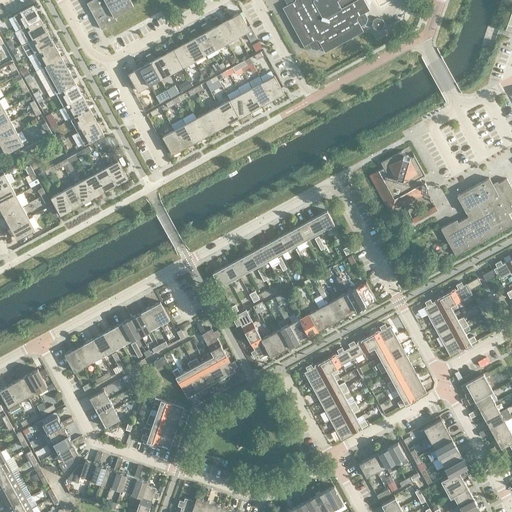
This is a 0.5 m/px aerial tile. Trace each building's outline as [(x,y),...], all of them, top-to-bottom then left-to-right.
[(91,0),(86,3),(101,29),(116,20),(114,16),(133,6),(130,0),(91,0)] [(286,0),(289,4),(282,7),(303,46),(310,42),(313,47),(316,48),(321,46),(324,52),(328,50),(363,31),(360,24),(365,21),(366,19),(363,13),(370,10),(364,0),(286,0)] [(40,18),(33,5),(13,15),(20,28),(40,18)] [(223,13),(226,20),(228,19),(238,36),(245,32),(250,42),(257,38),(250,25),(247,26),(240,13),(231,17),(227,10),(223,13)] [(212,19),(215,26),(217,25),(227,42),(238,36),(228,19),(226,20),(220,23),(216,16),(212,19)] [(47,30),(40,18),(20,28),(27,41),(47,30)] [(383,19),(382,19),(380,20),(378,19),(374,21),(373,24),(375,28),(378,29),(379,28),(379,30),(383,28),(384,23),(383,19)] [(200,25),(204,32),(206,31),(216,48),(227,42),(217,25),(215,26),(209,29),(205,22),(200,25)] [(189,31),(193,38),(195,37),(204,54),(216,48),(206,31),(204,32),(198,35),(194,29),(189,31)] [(54,43),(47,30),(27,41),(35,54),(54,43)] [(178,37),(182,44),(184,43),(194,60),(204,54),(195,37),(193,38),(187,41),(183,35),(178,37)] [(167,43),(171,50),(173,49),(182,66),(194,60),(184,43),(182,44),(175,47),(172,41),(167,43)] [(261,47),(257,41),(250,44),(254,51),(261,47)] [(61,56),(54,43),(35,54),(42,67),(61,56)] [(156,49),(160,56),(162,55),(171,73),(182,66),(173,49),(171,50),(164,53),(161,47),(156,49)] [(263,56),(261,51),(254,55),(256,59),(263,56)] [(145,55),(149,62),(151,61),(160,79),(171,73),(162,55),(160,56),(153,60),(150,53),(145,55)] [(68,69),(61,56),(42,67),(49,80),(68,69)] [(242,71),(253,65),(249,57),(245,60),(247,64),(241,68),(242,71)] [(134,61),(138,68),(140,67),(149,85),(160,79),(151,61),(149,62),(142,66),(139,59),(134,61)] [(220,69),(216,62),(211,65),(215,72),(220,69)] [(241,68),(238,63),(232,67),(234,71),(241,68)] [(127,65),(125,66),(120,69),(126,79),(130,77),(138,91),(149,85),(140,67),(138,68),(131,72),(127,65)] [(24,76),(29,73),(26,67),(20,70),(24,76)] [(75,82),(68,69),(49,80),(56,93),(75,82)] [(283,93),(274,75),(263,82),(272,99),(283,93)] [(218,80),(216,76),(209,79),(212,84),(218,80)] [(188,77),(182,81),(186,88),(192,85),(188,77)] [(82,95),(75,82),(56,93),(63,106),(82,95)] [(272,99),(263,82),(251,88),(261,105),(272,99)] [(179,92),(175,85),(166,89),(171,97),(179,92)] [(261,105),(251,88),(240,94),(250,111),(261,105)] [(171,97),(166,89),(155,95),(159,103),(171,97)] [(250,111),(240,94),(229,100),(239,117),(250,111)] [(90,108),(82,95),(63,106),(70,119),(90,108)] [(239,117),(229,100),(218,106),(228,123),(239,117)] [(228,123),(218,106),(207,112),(217,129),(228,123)] [(41,113),(37,107),(33,109),(36,116),(41,113)] [(97,121),(90,108),(70,119),(77,132),(97,121)] [(158,113),(156,108),(149,112),(150,112),(152,116),(158,113)] [(0,126),(10,121),(5,110),(0,112),(0,126)] [(217,129),(207,112),(196,118),(205,135),(217,129)] [(205,135),(196,118),(185,124),(194,141),(205,135)] [(0,141),(17,132),(10,121),(0,126),(0,141)] [(104,134),(97,121),(77,132),(84,145),(104,134)] [(194,141),(185,124),(174,130),(183,147),(194,141)] [(183,147),(174,130),(163,136),(172,154),(183,147)] [(23,144),(17,132),(0,141),(0,143),(5,153),(23,144)] [(107,142),(105,137),(98,141),(100,146),(107,142)] [(85,154),(82,149),(76,153),(78,158),(85,154)] [(399,152),(380,162),(384,167),(379,170),(370,175),(390,212),(404,204),(403,201),(407,198),(410,196),(410,197),(428,187),(425,181),(422,182),(420,178),(425,175),(414,156),(413,157),(401,153),(399,152)] [(86,156),(79,160),(83,167),(90,163),(86,156)] [(69,163),(67,158),(60,162),(63,166),(69,163)] [(122,169),(118,161),(106,167),(116,184),(127,178),(122,169)] [(63,166),(60,162),(54,165),(56,170),(63,166)] [(67,173),(74,169),(70,162),(63,166),(67,173)] [(116,184),(106,167),(95,173),(105,190),(116,184)] [(0,189),(10,184),(4,173),(0,174),(0,189)] [(105,190),(95,173),(84,179),(94,196),(105,190)] [(453,224),(452,222),(441,228),(455,255),(511,223),(511,219),(508,212),(511,210),(511,206),(511,204),(511,203),(511,187),(507,178),(498,183),(500,186),(495,188),(489,177),(457,195),(468,216),(453,224)] [(94,196),(84,179),(73,185),(83,202),(94,196)] [(0,203),(16,195),(10,184),(0,189),(0,203)] [(83,202),(73,185),(62,191),(72,208),(83,202)] [(72,208),(62,191),(51,197),(60,215),(72,208)] [(22,207),(16,195),(0,203),(0,207),(3,212),(5,216),(22,207)] [(28,218),(22,207),(5,216),(10,227),(28,218)] [(58,216),(54,210),(50,212),(53,219),(58,216)] [(334,223),(327,210),(317,215),(325,229),(334,223)] [(325,229),(317,215),(308,220),(315,234),(325,229)] [(34,229),(28,218),(10,227),(17,238),(34,229)] [(315,234),(308,220),(298,226),(306,239),(315,234)] [(306,239),(298,226),(289,231),(296,244),(306,239)] [(296,244),(289,231),(279,236),(287,250),(296,244)] [(287,250),(279,236),(270,241),(277,255),(287,250)] [(277,255),(270,241),(260,247),(268,260),(277,255)] [(268,260),(260,247),(251,252),(258,265),(268,260)] [(258,265),(251,252),(241,257),(249,270),(258,265)] [(249,270),(241,257),(232,262),(239,276),(249,270)] [(511,271),(511,258),(502,263),(500,260),(495,263),(497,267),(494,268),(497,275),(499,279),(511,271)] [(239,276),(232,262),(222,267),(230,281),(239,276)] [(230,281),(222,267),(212,273),(220,286),(230,281)] [(497,275),(494,268),(483,274),(486,281),(495,276),(497,275)] [(478,277),(477,277),(466,283),(470,289),(472,288),(481,283),(478,277)] [(347,288),(344,281),(339,284),(343,290),(347,288)] [(376,299),(366,281),(356,287),(366,304),(376,299)] [(445,295),(450,305),(456,302),(472,293),(470,289),(466,283),(463,285),(461,281),(456,284),(458,288),(445,295)] [(366,304),(356,287),(347,292),(356,309),(366,304)] [(356,309),(347,292),(337,297),(347,315),(356,309)] [(450,305),(445,295),(432,302),(430,298),(425,301),(427,305),(424,307),(429,316),(450,305)] [(347,315),(337,297),(328,302),(337,320),(347,315)] [(170,319),(160,301),(150,307),(160,324),(170,319)] [(337,320),(328,302),(318,307),(328,325),(337,320)] [(458,307),(456,302),(450,305),(429,316),(434,326),(455,314),(453,310),(458,307)] [(279,308),(282,315),(287,312),(283,305),(279,308)] [(160,324),(150,307),(141,312),(150,330),(160,324)] [(328,325),(318,307),(309,313),(318,330),(328,325)] [(258,331),(246,309),(236,315),(237,318),(234,320),(237,326),(240,324),(247,337),(258,331)] [(150,330),(141,312),(131,317),(141,335),(150,330)] [(290,319),(287,312),(282,315),(286,321),(290,319)] [(318,330),(309,313),(299,318),(309,335),(318,330)] [(458,319),(455,314),(434,326),(439,335),(466,321),(463,316),(458,319)] [(141,335),(131,317),(122,322),(131,340),(141,335)] [(309,335),(299,318),(290,323),(299,340),(309,335)] [(468,325),(466,321),(439,335),(444,345),(466,333),(463,328),(468,325)] [(131,340),(122,322),(112,328),(122,345),(131,340)] [(299,340),(290,323),(280,328),(290,346),(299,340)] [(381,330),(369,337),(374,347),(396,335),(390,325),(387,327),(385,323),(379,326),(381,330)] [(122,345),(112,328),(103,333),(112,350),(122,345)] [(201,333),(210,350),(213,355),(224,350),(216,337),(220,335),(217,329),(213,331),(212,328),(201,333)] [(290,346),(280,328),(271,333),(280,351),(290,346)] [(262,338),(258,331),(247,337),(254,349),(251,351),(254,357),(257,355),(259,358),(269,353),(261,339),(262,338)] [(112,350),(103,333),(93,338),(103,355),(112,350)] [(280,351),(271,333),(262,338),(261,339),(269,353),(271,356),(280,351)] [(468,338),(466,333),(444,345),(450,355),(476,340),(474,335),(468,338)] [(401,344),(396,335),(374,347),(369,350),(371,354),(377,351),(379,356),(401,344)] [(374,347),(369,337),(356,344),(354,340),(348,343),(350,347),(347,348),(353,359),(355,357),(369,350),(374,347)] [(103,355),(93,338),(84,343),(93,361),(103,355)] [(93,361),(84,343),(74,348),(84,366),(93,361)] [(406,354),(401,344),(379,356),(382,361),(377,364),(379,368),(406,354)] [(326,360),(331,370),(336,368),(353,359),(347,348),(344,350),(342,346),(337,349),(339,353),(326,360)] [(84,366),(74,348),(64,354),(74,371),(84,366)] [(225,377),(213,355),(210,350),(206,353),(209,358),(204,360),(216,382),(225,377)] [(230,363),(224,350),(213,355),(225,377),(235,371),(233,368),(237,366),(234,360),(230,363)] [(411,363),(406,354),(379,368),(381,373),(387,370),(390,375),(411,363)] [(168,362),(164,355),(153,362),(157,368),(168,362)] [(196,358),(192,360),(206,387),(216,382),(204,360),(199,363),(196,358)] [(206,387),(192,360),(187,363),(190,368),(185,371),(197,392),(206,387)] [(331,370),(326,360),(313,367),(311,364),(305,367),(307,370),(304,372),(309,382),(331,370)] [(416,373),(411,363),(390,375),(392,380),(387,383),(389,387),(416,373)] [(177,368),(173,371),(187,397),(197,392),(185,371),(180,374),(177,368)] [(339,372),(336,368),(331,370),(309,382),(315,391),(336,380),(333,375),(339,372)] [(47,386),(38,369),(28,374),(37,392),(47,386)] [(421,382),(416,373),(389,387),(392,392),(397,389),(400,394),(421,382)] [(493,391),(483,373),(461,385),(465,393),(464,393),(466,396),(461,399),(463,404),(465,403),(467,405),(475,401),(475,400),(489,393),(493,391)] [(37,392),(28,374),(18,379),(28,397),(37,392)] [(28,397),(18,379),(9,384),(18,402),(28,397)] [(339,385),(336,380),(315,391),(320,401),(347,386),(344,382),(339,385)] [(427,392),(421,382),(400,394),(403,399),(397,402),(400,407),(427,392)] [(21,407),(18,402),(9,384),(0,389),(0,391),(11,412),(21,407)] [(50,394),(56,391),(52,384),(46,387),(50,394)] [(349,391),(347,386),(320,401),(325,410),(346,398),(344,394),(349,391)] [(90,397),(95,407),(109,399),(104,389),(90,397)] [(475,400),(475,401),(479,408),(480,410),(495,402),(489,393),(475,400)] [(184,407),(155,397),(153,403),(159,405),(157,410),(180,418),(184,407)] [(349,404),(346,398),(325,410),(328,415),(330,420),(357,405),(355,401),(349,404)] [(114,408),(109,399),(95,407),(100,416),(114,408)] [(500,411),(495,402),(480,410),(479,408),(474,410),(476,415),(481,412),(485,419),(500,411)] [(360,410),(357,405),(330,420),(335,429),(357,417),(354,412),(360,410)] [(120,418),(114,408),(100,416),(106,426),(120,418)] [(180,418),(157,410),(155,415),(150,413),(148,418),(177,428),(180,418)] [(505,421),(500,411),(485,419),(489,427),(484,429),(487,434),(492,431),(491,429),(505,421)] [(43,422),(57,414),(55,412),(41,420),(43,422)] [(43,422),(48,432),(62,424),(63,426),(69,424),(66,419),(61,422),(57,414),(43,422)] [(360,422),(357,417),(335,429),(341,439),(368,424),(365,420),(360,422)] [(177,428),(148,418),(146,423),(152,425),(150,430),(173,438),(177,428)] [(446,428),(441,418),(423,428),(429,438),(446,428)] [(510,430),(505,421),(491,429),(492,431),(496,438),(510,430)] [(62,424),(48,432),(53,441),(67,434),(63,426),(62,424)] [(451,438),(446,428),(429,438),(434,447),(451,438)] [(173,438),(150,430),(148,436),(143,434),(141,439),(170,449),(173,438)] [(511,433),(510,430),(496,438),(501,448),(506,445),(511,441),(511,433)] [(72,443),(71,441),(67,434),(53,441),(58,451),(72,443)] [(79,443),(76,438),(71,441),(72,443),(58,451),(64,461),(64,465),(67,468),(76,458),(76,454),(78,453),(74,445),(79,443)] [(457,447),(451,438),(434,447),(439,457),(457,447)] [(511,441),(506,445),(501,448),(502,450),(500,451),(503,456),(505,455),(508,453),(509,456),(511,455),(511,441)] [(405,455),(398,442),(388,447),(395,461),(405,455)] [(395,461),(388,447),(378,453),(386,466),(395,461)] [(462,457),(457,447),(439,457),(444,466),(462,457)] [(386,466),(378,453),(369,458),(376,471),(386,466)] [(83,465),(79,464),(67,479),(78,483),(80,475),(90,478),(96,463),(98,464),(100,458),(95,456),(93,462),(85,459),(83,465)] [(467,466),(462,457),(444,466),(449,475),(450,476),(462,469),(467,466)] [(376,471),(369,458),(359,463),(366,477),(376,471)] [(0,475),(11,470),(6,461),(0,463),(0,475)] [(96,463),(90,478),(100,482),(106,466),(98,464),(96,463)] [(121,465),(116,463),(114,469),(106,466),(100,482),(111,485),(116,470),(119,471),(121,465)] [(468,468),(467,466),(462,469),(450,476),(449,475),(441,480),(450,498),(454,496),(468,488),(464,481),(469,478),(468,475),(471,474),(473,472),(470,467),(468,468)] [(0,488),(16,479),(11,470),(0,475),(0,488)] [(116,470),(111,485),(121,489),(126,473),(119,471),(116,470)] [(141,472),(136,470),(134,476),(126,473),(121,489),(131,492),(137,477),(139,478),(141,472)] [(37,473),(31,476),(34,481),(40,478),(37,473)] [(131,492),(141,496),(142,496),(146,484),(147,480),(139,478),(137,477),(131,492)] [(21,489),(16,479),(0,488),(0,492),(4,499),(21,489)] [(393,480),(388,483),(392,491),(398,488),(393,480)] [(142,496),(141,496),(137,507),(148,511),(153,497),(157,499),(159,493),(155,491),(156,488),(146,484),(142,496)] [(343,502),(334,485),(324,490),(334,507),(343,502)] [(473,497),(468,488),(454,496),(459,505),(473,497)] [(26,499),(21,489),(4,499),(9,508),(26,499)] [(325,511),(334,507),(324,490),(315,495),(323,511),(325,511)] [(323,511),(315,495),(305,501),(311,511),(323,511)] [(181,507),(179,511),(191,511),(195,501),(185,497),(183,501),(179,500),(178,505),(181,507)] [(196,497),(195,501),(191,511),(203,511),(207,501),(196,497)] [(381,504),(385,511),(390,511),(400,507),(395,497),(381,504)] [(468,511),(478,507),(473,497),(459,505),(462,511),(468,511)] [(24,511),(31,508),(26,499),(9,508),(10,511),(24,511)] [(214,511),(217,504),(207,501),(203,511),(214,511)] [(311,511),(305,501),(296,506),(299,511),(311,511)]
